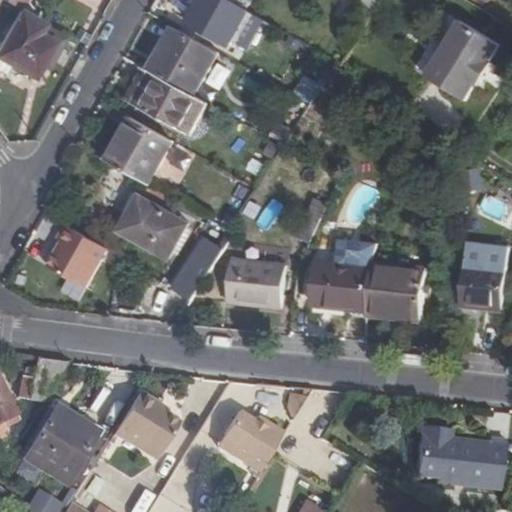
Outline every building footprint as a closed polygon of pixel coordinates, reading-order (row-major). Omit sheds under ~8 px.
[(0,0),(16,8),(20,0),(0,0)] [(197,0),(186,20),(190,23),(203,0),(197,0)] [(230,46),(249,13),(226,0),(203,0),(190,23),(230,46)] [(383,0),(356,0),(368,6),(376,11),(383,0)] [(44,26),(20,13),(0,49),(0,59),(33,78),(41,65),(48,69),(64,40),(43,28),(44,26)] [(504,49),(464,25),(431,80),(471,104),(480,88),(483,90),(497,69),(494,66),(504,49)] [(175,28),(171,26),(146,69),(150,71),(175,28)] [(175,28),(150,71),(153,72),(196,97),(220,54),(175,28)] [(0,59),(0,70),(8,75),(13,67),(0,59)] [(146,69),(144,67),(127,99),(136,104),(153,72),(150,71),(146,69)] [(196,97),(153,72),(136,104),(192,136),(210,105),(196,97)] [(313,105),(324,86),(306,76),(295,94),(313,105)] [(125,131),(107,162),(149,186),(173,141),(132,118),(130,123),(125,120),(120,129),(125,131)] [(189,225),(139,197),(119,232),(170,260),(189,225)] [(306,219),(320,226),(330,206),(316,200),(306,219)] [(320,226),(306,219),(297,239),(310,246),(320,226)] [(107,251),(65,226),(57,240),(61,243),(47,268),(85,289),(107,251)] [(173,290),(193,303),(225,252),(205,239),(173,290)] [(286,270),(232,265),(228,306),(282,312),(286,270)] [(365,312),(369,273),(313,268),(309,307),(365,312)] [(365,312),(364,318),(420,322),(425,275),(370,269),(369,273),(365,312)] [(505,276),(462,271),(458,310),(500,316),(505,276)] [(43,404),(68,362),(38,359),(29,400),(43,404)] [(0,381),(0,422),(9,418),(11,424),(18,420),(0,381)] [(152,408),(155,403),(138,394),(112,435),(154,460),(178,423),(162,414),(152,408)] [(165,409),(155,403),(152,408),(162,414),(165,409)] [(25,459),(66,483),(97,431),(55,406),(25,459)] [(216,447),(259,473),(275,448),(286,431),(270,421),(267,426),(257,419),(240,409),(216,447)] [(259,415),(257,419),(267,426),(270,421),(259,415)] [(433,440),(434,435),(411,433),(406,477),(423,480),(423,485),(501,493),(506,442),(480,439),(480,444),(441,440),(433,440)] [(277,450),(275,448),(259,473),(262,475),(277,450)] [(291,458),(277,450),(262,475),(275,483),(291,458)] [(40,488),(26,507),(33,511),(58,511),(64,504),(40,488)] [(310,511),(313,509),(296,498),(287,511),(310,511)]
